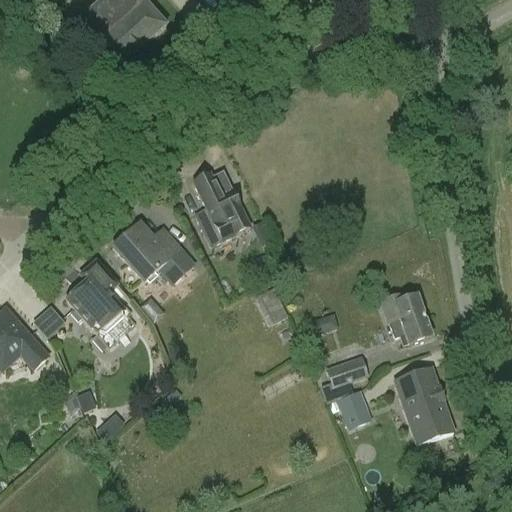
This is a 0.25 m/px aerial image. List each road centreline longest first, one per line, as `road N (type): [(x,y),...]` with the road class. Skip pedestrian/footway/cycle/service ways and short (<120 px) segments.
road 1 (residential): [(511,499),(470,344),(424,45)]
road 2 (unclassified): [(424,45),(234,67),(31,241)]
